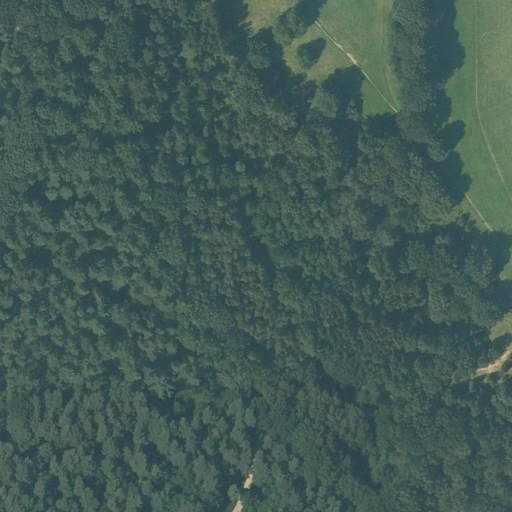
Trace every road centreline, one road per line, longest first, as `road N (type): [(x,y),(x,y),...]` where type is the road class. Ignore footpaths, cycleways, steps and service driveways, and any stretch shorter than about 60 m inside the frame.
road 1 (unknown): [(234,511),(266,433),(179,323),(123,211),(0,16)]
road 2 (track): [(511,252),(301,0)]
road 3 (track): [(511,210),(474,125),(459,0)]
road 4 (track): [(338,401),(422,373),(481,364),(511,339)]
road 5 (track): [(42,0),(0,142)]
